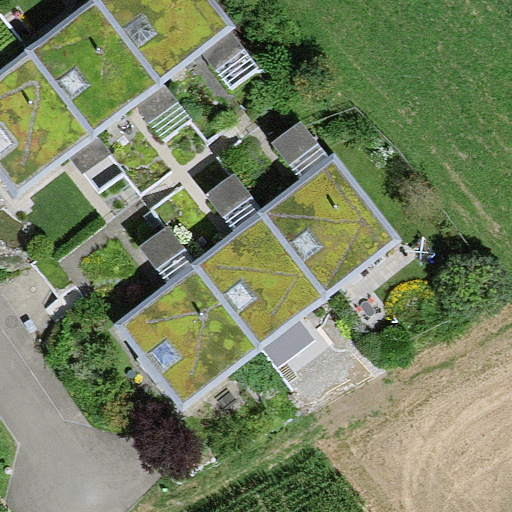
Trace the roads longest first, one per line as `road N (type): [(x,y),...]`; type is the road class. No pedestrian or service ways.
road 1 (track): [(511,323),(156,511)]
road 2 (residential): [(0,367),(81,477)]
